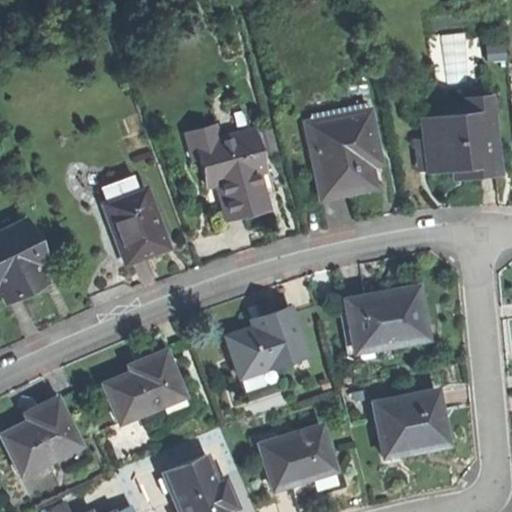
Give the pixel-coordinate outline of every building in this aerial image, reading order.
[(425,144),(429,175),(454,171),(455,181),(475,178),(499,176),(489,100),(464,104),(466,120),(423,125),(425,144)] [(368,109),(304,123),(320,198),(347,192),(372,187),(368,164),(379,162),(368,109)] [(253,131),(197,146),(208,186),(218,183),(228,220),(249,214),(248,209),(257,207),(267,204),(259,172),(264,171),(253,131)] [(420,176),(429,175),(425,144),(416,145),(420,176)] [(100,191),(104,203),(138,191),(133,178),(100,191)] [(104,203),(102,204),(117,243),(122,241),(130,262),(148,255),(167,248),(145,188),(138,191),(104,203)] [(0,286),(9,304),(29,295),(49,285),(43,273),(50,269),(27,221),(0,233),(0,286)] [(339,302),(350,360),(389,353),(388,347),(426,339),(416,288),(374,296),(339,302)] [(226,338),(239,378),(306,355),(290,308),(261,318),(263,326),(250,330),(226,338)] [(103,383),(118,422),(182,397),(164,351),(140,360),(127,366),(130,372),(103,383)] [(373,402),(384,458),(415,452),(447,445),(436,390),(373,402)] [(0,435),(20,475),(78,446),(54,398),(36,408),(23,414),(27,422),(0,435)] [(323,427),(262,445),(275,490),(293,484),(299,502),(310,499),(308,492),(321,488),(339,483),(323,427)] [(162,474),(177,511),(236,511),(223,478),(215,481),(205,457),(162,474)] [(47,508),(48,511),(71,511),(68,501),(47,508)]
